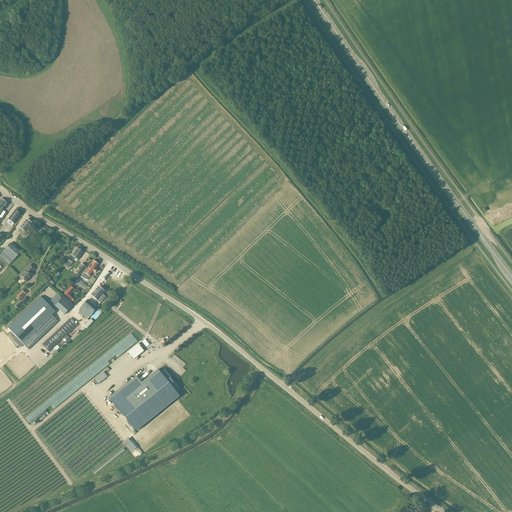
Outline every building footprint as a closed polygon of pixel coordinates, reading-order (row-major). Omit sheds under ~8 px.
[(14,223),(21,215),(15,211),(9,219),(14,223)] [(30,233),(27,231),(32,224),(27,220),(20,228),(23,231),(21,234),(27,238),(30,233)] [(10,243),(0,254),(0,259),(8,266),(20,252),(10,243)] [(78,248),(72,256),(66,265),(69,267),(76,258),(77,260),(83,252),(78,248)] [(87,281),(90,277),(93,272),(94,273),(97,269),(96,268),(98,265),(93,261),(88,269),(86,268),(81,276),(87,281)] [(81,264),(75,273),(79,276),(86,267),(81,264)] [(30,275),(35,270),(30,265),(19,275),(25,282),(31,276),(30,275)] [(64,293),(71,300),(73,298),(70,294),(75,288),(71,285),(64,293)] [(97,301),(105,292),(98,287),(91,296),(97,301)] [(25,293),(22,290),(16,296),(19,299),(25,293)] [(71,307),(70,307),(73,304),(64,296),(61,299),(54,306),(64,315),(71,307)] [(28,350),(58,322),(51,315),(55,312),(41,297),(8,328),(22,343),(28,350)] [(97,308),(87,300),(79,309),(79,312),(87,319),(88,318),(91,315),(97,308)] [(42,345),(49,352),(77,326),(70,318),(42,345)] [(85,325),(88,328),(94,321),(91,318),(85,325)] [(138,345),(128,353),(133,359),(143,351),(142,351),(146,348),(142,343),(138,345)] [(160,373),(157,370),(141,383),(135,377),(109,398),(135,432),(179,397),(176,393),(180,390),(174,383),(175,382),(175,380),(173,379),(172,377),(170,376),(169,377),(164,370),(160,373)] [(107,376),(103,371),(94,379),(98,384),(107,376)] [(138,447),(132,440),(128,443),(134,450),(138,447)] [(121,461),(122,462),(130,456),(124,449),(100,467),(103,471),(112,464),(114,466),(121,461)]
